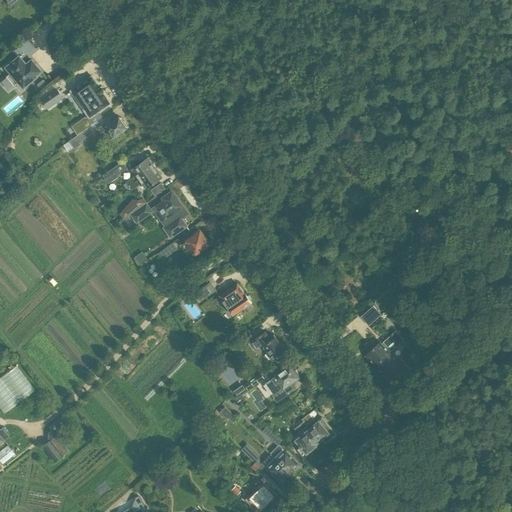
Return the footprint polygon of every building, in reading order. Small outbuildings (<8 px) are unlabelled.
[(57,1),(48,8),(52,13),(61,5),(57,1)] [(20,56),(8,67),(12,73),(10,75),(17,84),(20,82),(24,87),(37,76),(36,75),(42,71),(33,60),(27,65),(23,60),(36,49),(27,39),(16,47),(23,55),(21,57),(20,56)] [(73,125),(79,134),(87,128),(92,125),(91,124),(101,117),(98,112),(111,104),(96,82),(92,77),(72,91),(89,115),(86,117),(86,116),(73,125)] [(41,90),(48,84),(43,79),(37,85),(41,90)] [(48,109),(63,98),(56,88),(41,98),(48,109)] [(121,117),(97,133),(107,147),(130,130),(121,117)] [(87,128),(79,134),(69,141),(75,148),(81,144),(80,143),(92,134),(87,128)] [(140,164),(138,159),(130,165),(137,175),(127,182),(129,185),(135,181),(139,178),(154,168),(147,159),(140,164)] [(126,169),(126,168),(122,162),(103,175),(109,183),(118,176),(117,175),(126,169)] [(161,178),(154,168),(139,178),(142,182),(147,188),(161,178)] [(135,181),(129,185),(132,190),(138,185),(135,181)] [(165,188),(161,183),(153,188),(157,194),(165,188)] [(166,201),(154,210),(162,221),(167,217),(172,224),(165,228),(171,237),(186,226),(181,218),(187,213),(181,205),(182,204),(177,198),(176,198),(172,192),(164,198),(166,201)] [(133,200),(130,204),(135,212),(147,203),(144,199),(143,199),(142,200),(141,200),(141,201),(140,201),(139,201),(138,201),(137,201),(136,201),(135,201),(134,200),(133,200)] [(137,223),(153,212),(147,203),(135,212),(131,214),(137,223)] [(204,248),(209,244),(200,231),(182,244),(186,249),(190,247),(195,254),(197,253),(198,255),(205,250),(204,248)] [(177,249),(172,243),(159,253),(163,259),(177,249)] [(414,280),(408,274),(404,277),(409,284),(414,280)] [(201,301),(217,290),(211,282),(195,293),(201,301)] [(240,286),(238,283),(220,295),(233,315),(244,308),(246,312),(253,307),(250,303),(252,302),(246,293),(245,294),(240,286)] [(162,287),(157,290),(161,295),(166,291),(162,287)] [(374,306),(361,317),(369,326),(382,315),(374,306)] [(380,342),(366,355),(375,366),(390,353),(404,341),(395,330),(382,340),(384,342),(382,344),(380,342)] [(244,343),(253,337),(249,331),(240,338),(244,343)] [(259,349),(264,345),(263,345),(271,340),(269,338),(265,332),(253,340),(254,342),(253,343),(257,348),(258,347),(259,349)] [(274,360),(286,352),(274,334),(269,338),(271,340),(263,345),(264,345),(268,352),(267,353),(271,358),(272,358),(274,360)] [(389,381),(404,368),(390,353),(375,366),(389,381)] [(291,366),(266,383),(274,393),(272,394),(277,402),(289,394),(288,392),(294,388),(290,383),(299,377),(298,376),(299,374),(296,370),(294,371),(291,366)] [(0,410),(1,412),(3,413),(32,393),(15,367),(0,377),(0,410)] [(259,383),(265,379),(260,373),(254,377),(255,377),(250,381),(250,380),(244,384),(248,390),(250,389),(254,386),(253,385),(258,381),(259,383)] [(309,413),(298,423),(301,426),(305,423),(307,426),(303,429),(305,432),(316,444),(323,439),(326,443),(334,436),(332,434),(334,432),(322,418),(316,423),(312,419),(313,419),(309,413)] [(228,417),(233,422),(237,419),(232,414),(228,417)] [(54,461),(69,451),(60,440),(65,435),(63,432),(70,426),(62,417),(49,427),(51,430),(50,432),(50,433),(49,438),(48,438),(50,441),(43,446),(54,461)] [(282,440),(267,426),(263,430),(277,445),(282,440)] [(0,443),(9,436),(2,428),(0,429),(0,443)] [(316,444),(305,432),(296,440),(301,447),(298,450),(304,457),(307,455),(307,453),(317,445),(316,444)] [(347,433),(343,437),(347,441),(351,438),(347,433)] [(291,474),(272,455),(267,460),(269,461),(264,466),(259,461),(259,456),(247,444),(242,449),(263,470),(265,467),(280,482),(285,477),(285,478),(287,478),(291,474)] [(286,451),(279,444),(270,453),(272,455),(291,474),(295,470),(295,469),(294,468),(299,463),(286,451)] [(0,461),(2,464),(16,454),(8,445),(0,451),(0,461)] [(256,471),(260,467),(255,462),(251,466),(256,471)] [(269,503),(277,495),(272,490),(274,488),(266,479),(255,489),(269,503)] [(237,495),(241,491),(236,486),(232,489),(237,495)] [(261,511),(269,503),(255,489),(245,499),(254,508),(256,506),(261,511)] [(126,511),(129,509),(121,496),(101,511),(126,511)]
